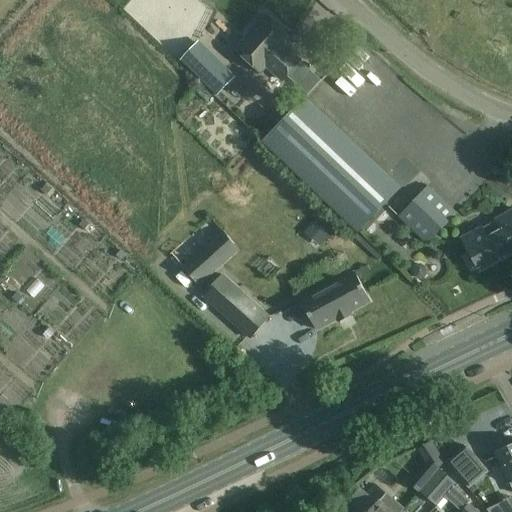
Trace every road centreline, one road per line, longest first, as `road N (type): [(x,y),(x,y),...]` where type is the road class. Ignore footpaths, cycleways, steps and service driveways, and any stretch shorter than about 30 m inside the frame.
road 1 (secondary): [(145,511),(511,336)]
road 2 (unclassified): [(511,116),(449,84),(345,0)]
